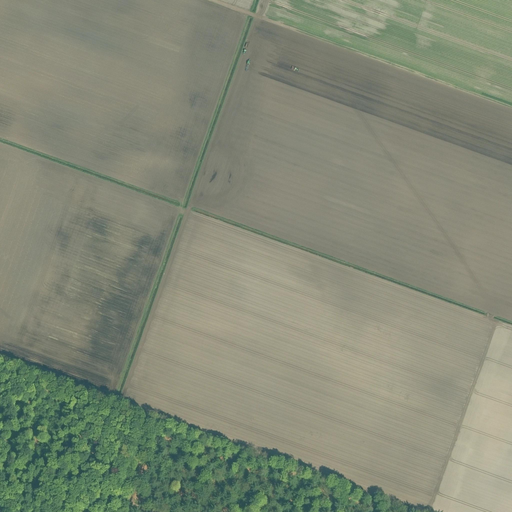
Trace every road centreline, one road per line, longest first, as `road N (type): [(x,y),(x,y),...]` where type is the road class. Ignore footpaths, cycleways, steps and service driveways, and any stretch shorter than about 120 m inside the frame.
road 1 (track): [(423,511),(0,359)]
road 2 (track): [(209,0),(511,108)]
road 3 (track): [(149,413),(119,499),(150,511)]
